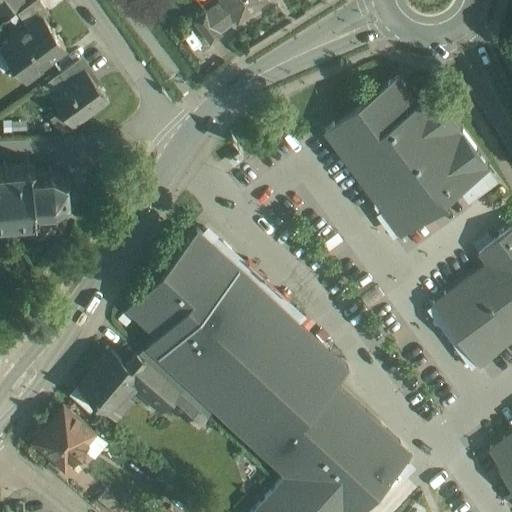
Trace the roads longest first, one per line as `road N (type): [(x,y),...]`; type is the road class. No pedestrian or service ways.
road 1 (primary): [(194,132),(139,207),(57,350),(0,417)]
road 2 (primary): [(385,6),(245,84),(194,132)]
road 3 (residential): [(169,106),(101,146),(0,152)]
road 4 (residential): [(87,0),(169,106)]
